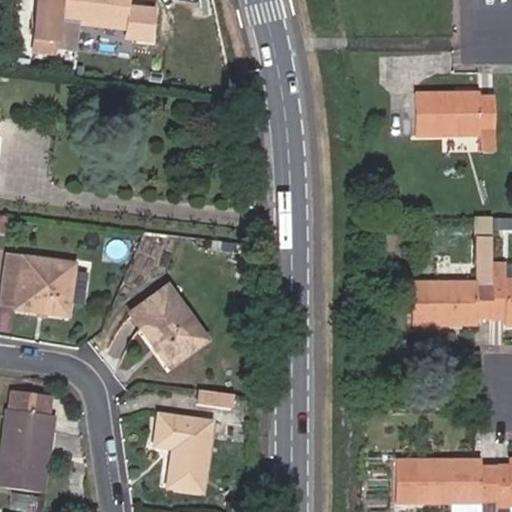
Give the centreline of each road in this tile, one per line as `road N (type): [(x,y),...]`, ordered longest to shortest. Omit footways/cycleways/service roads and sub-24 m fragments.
road 1 (tertiary): [(261,0),(279,73),(290,192),(290,511)]
road 2 (residential): [(0,357),(68,365),(95,392),(113,511)]
